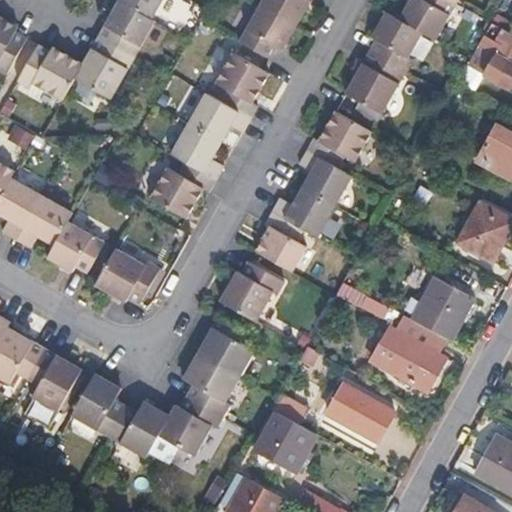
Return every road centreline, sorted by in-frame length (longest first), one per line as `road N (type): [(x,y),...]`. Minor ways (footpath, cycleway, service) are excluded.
road 1 (residential): [(0,272),(148,358),(348,0)]
road 2 (residential): [(407,511),(511,322)]
